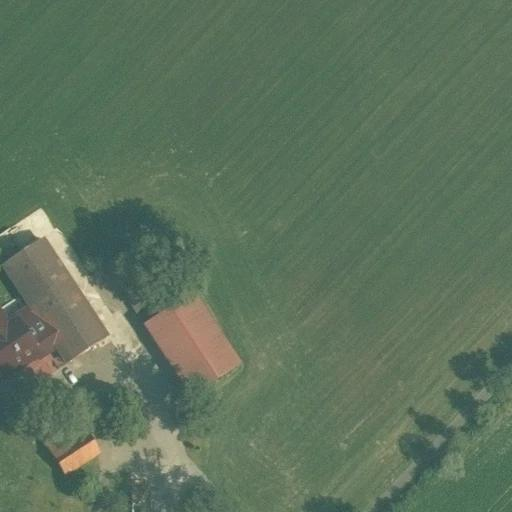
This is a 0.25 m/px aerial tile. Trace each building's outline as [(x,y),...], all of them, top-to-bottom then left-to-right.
[(106,268),(145,328),(165,315),(152,295),(162,289),(150,271),(162,263),(147,241),(106,268)] [(41,242),(3,267),(38,320),(49,337),(68,365),(105,340),(41,242)] [(165,315),(145,328),(190,397),(237,366),(193,297),(165,315)] [(49,337),(38,320),(21,332),(16,323),(7,328),(0,317),(0,381),(38,357),(32,348),(49,337)] [(60,439),(46,447),(64,475),(98,453),(86,435),(65,448),(60,439)]
